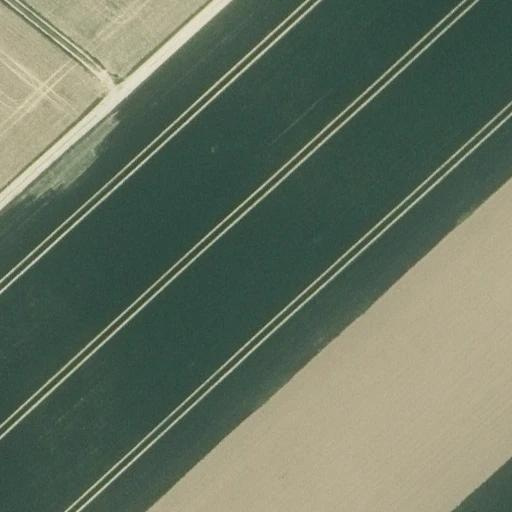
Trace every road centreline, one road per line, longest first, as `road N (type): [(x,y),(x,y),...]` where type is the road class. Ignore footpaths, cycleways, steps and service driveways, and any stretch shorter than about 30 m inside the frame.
road 1 (track): [(0,203),(222,0)]
road 2 (track): [(3,0),(119,94)]
